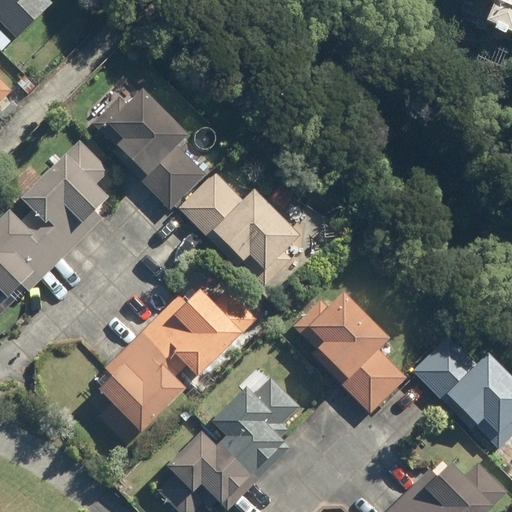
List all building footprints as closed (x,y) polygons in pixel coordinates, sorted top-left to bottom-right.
[(50,6),(44,0),(0,0),(0,25),(14,41),(50,6)] [(508,44),(511,33),(511,0),(467,0),(486,8),(476,30),(508,44)] [(104,127),(117,141),(110,148),(170,210),(204,176),(176,148),(185,139),(139,92),(104,127)] [(0,222),(0,317),(32,288),(113,213),(92,189),(107,175),(76,142),(15,199),(32,218),(20,229),(7,215),(0,222)] [(247,261),(263,275),(297,238),(249,193),(241,202),(212,175),(195,194),(179,212),(240,268),(247,261)] [(138,436),(182,392),(173,383),(184,371),(193,380),(253,321),(223,290),(208,304),(190,286),(104,372),(110,378),(95,393),(138,436)] [(319,346),(308,357),(369,416),(405,380),(377,353),(388,343),(342,298),(329,311),(318,301),(292,328),(307,343),(311,338),(319,346)] [(511,382),(483,355),(473,366),(444,338),(411,373),(471,431),(479,423),(496,439),(511,422),(511,382)] [(162,468),(175,482),(158,497),(171,511),(193,511),(207,500),(215,509),(267,462),(271,466),(290,449),(279,438),(286,432),(281,426),(299,410),(265,374),(208,427),(220,441),(212,449),(199,435),(162,468)] [(486,511),(504,494),(477,466),(469,474),(456,460),(438,478),(428,468),(383,511),(486,511)]
